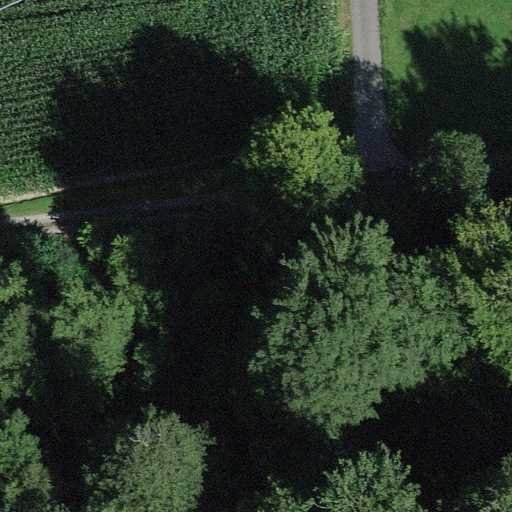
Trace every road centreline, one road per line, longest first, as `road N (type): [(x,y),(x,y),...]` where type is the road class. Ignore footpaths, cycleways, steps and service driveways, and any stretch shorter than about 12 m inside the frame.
road 1 (track): [(0,225),(377,178),(511,186)]
road 2 (track): [(355,0),(377,178)]
